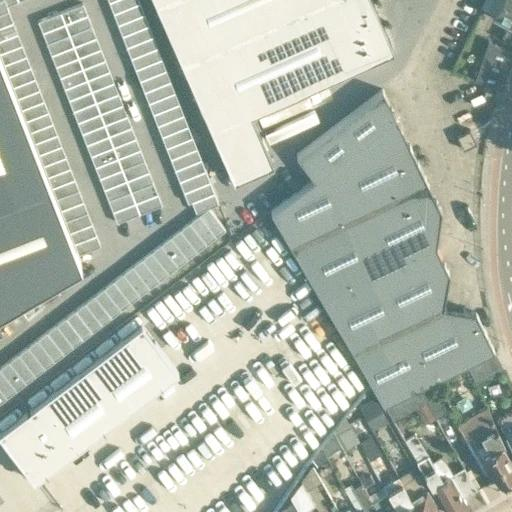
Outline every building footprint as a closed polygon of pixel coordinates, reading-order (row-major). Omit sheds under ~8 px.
[(4,0),(0,0),(0,26),(13,22),(6,5),(4,0)] [(138,0),(110,0),(109,1),(113,12),(139,2),(138,0)] [(159,0),(156,2),(182,60),(319,0),(159,0)] [(319,0),(182,60),(234,179),(273,162),(251,112),(393,49),(371,0),(319,0)] [(511,0),(484,0),(482,6),(494,13),(510,21),(501,38),(511,43),(511,0)] [(139,2),(113,12),(118,23),(144,13),(139,2)] [(65,23),(87,14),(83,3),(60,11),(65,23)] [(38,20),(42,31),(65,23),(60,11),(38,20)] [(144,13),(118,23),(122,34),(148,24),(144,13)] [(87,14),(65,23),(69,34),(91,25),(87,14)] [(0,39),(17,33),(13,22),(0,26),(0,39)] [(65,23),(42,31),(47,42),(69,34),(65,23)] [(148,24),(122,34),(126,45),(152,35),(148,24)] [(73,45),(96,36),(91,25),(69,34),(73,45)] [(0,52),(22,44),(17,33),(0,39),(0,52)] [(69,34),(47,42),(51,54),(73,45),(69,34)] [(152,35),(126,45),(131,56),(157,46),(152,35)] [(78,56),(100,47),(96,36),(73,45),(78,56)] [(484,83),(497,87),(501,89),(511,56),(511,52),(488,40),(475,80),(484,83)] [(0,52),(0,54),(4,64),(26,55),(22,44),(0,52)] [(73,45),(51,54),(56,65),(78,56),(73,45)] [(157,46),(131,56),(135,68),(161,57),(157,46)] [(82,67),(105,59),(100,47),(78,56),(82,67)] [(30,66),(26,55),(4,64),(8,75),(30,66)] [(56,65),(60,76),(82,67),(78,56),(56,65)] [(161,57),(135,68),(139,79),(166,69),(161,57)] [(0,312),(80,265),(0,58),(0,312)] [(82,67),(87,79),(109,70),(105,59),(82,67)] [(8,75),(12,86),(35,78),(30,66),(8,75)] [(82,67),(60,76),(64,87),(87,79),(82,67)] [(166,69),(139,79),(144,90),(170,80),(166,69)] [(87,79),(91,90),(113,81),(109,70),(87,79)] [(39,89),(35,78),(12,86),(17,97),(39,89)] [(87,79),(64,87),(69,98),(91,90),(87,79)] [(170,80),(144,90),(148,101),(174,91),(170,80)] [(95,101),(118,92),(113,81),(91,90),(95,101)] [(483,88),(485,89),(483,95),(494,99),(497,87),(484,83),(483,88)] [(39,89),(17,97),(21,109),(43,100),(39,89)] [(313,178),(395,115),(382,89),(381,89),(296,155),(313,178)] [(91,90),(69,98),(73,110),(95,101),(91,90)] [(174,91),(148,101),(153,112),(179,102),(174,91)] [(100,112),(122,103),(118,92),(95,101),(100,112)] [(48,111),(43,100),(21,109),(26,120),(48,111)] [(95,101),(73,110),(77,121),(100,112),(95,101)] [(179,102),(153,112),(157,124),(183,113),(179,102)] [(104,123),(127,115),(122,103),(100,112),(104,123)] [(52,122),(48,111),(26,120),(30,131),(52,122)] [(100,112),(77,121),(82,132),(104,123),(100,112)] [(183,113),(157,124),(161,135),(187,124),(183,113)] [(109,134),(131,126),(127,115),(104,123),(109,134)] [(302,265),(428,183),(395,115),(313,178),(270,210),(302,265)] [(57,133),(52,122),(30,131),(35,142),(57,133)] [(104,123),(82,132),(86,143),(109,134),(104,123)] [(187,124),(161,135),(166,146),(192,136),(187,124)] [(113,146),(135,137),(131,126),(109,134),(113,146)] [(463,149),(476,143),(470,129),(457,135),(463,149)] [(39,153),(61,145),(57,133),(35,142),(39,153)] [(109,134),(86,143),(91,154),(113,146),(109,134)] [(192,136),(166,146),(170,157),(196,147),(192,136)] [(117,157),(140,148),(135,137),(113,146),(117,157)] [(65,156),(61,145),(39,153),(43,164),(65,156)] [(113,146),(91,154),(95,166),(117,157),(113,146)] [(196,147),(170,157),(174,168),(201,158),(196,147)] [(122,168),(144,159),(140,148),(117,157),(122,168)] [(70,167),(65,156),(43,164),(48,176),(70,167)] [(95,166),(99,177),(122,168),(117,157),(95,166)] [(201,158),(174,168),(179,179),(205,169),(201,158)] [(126,179),(149,171),(144,159),(122,168),(126,179)] [(52,187),(74,178),(70,167),(48,176),(52,187)] [(99,177),(104,188),(126,179),(122,168),(99,177)] [(205,169),(179,179),(183,191),(209,180),(205,169)] [(131,190),(153,182),(149,171),(126,179),(131,190)] [(79,189),(74,178),(52,187),(57,198),(79,189)] [(126,179),(104,188),(108,199),(131,190),(126,179)] [(209,180),(183,191),(188,202),(214,191),(209,180)] [(153,182),(131,190),(135,202),(157,193),(153,182)] [(302,265),(324,302),(435,244),(441,209),(428,183),(302,265)] [(79,189),(57,198),(61,209),(83,200),(79,189)] [(131,190),(108,199),(113,210),(135,202),(131,190)] [(214,191),(188,202),(192,213),(218,203),(214,191)] [(157,193),(135,202),(139,213),(162,204),(157,193)] [(87,212),(83,200),(61,209),(65,220),(87,212)] [(135,202),(113,210),(117,222),(139,213),(135,202)] [(208,207),(189,221),(206,244),(225,229),(208,207)] [(87,212),(65,220),(70,231),(92,223),(87,212)] [(189,221),(180,229),(197,251),(206,244),(189,221)] [(96,234),(92,223),(70,231),(74,243),(96,234)] [(180,229),(170,236),(187,258),(197,251),(180,229)] [(100,245),(96,234),(74,243),(79,254),(100,245)] [(170,236),(161,243),(178,266),(187,258),(170,236)] [(161,243),(151,251),(168,273),(178,266),(161,243)] [(324,302),(352,351),(443,306),(448,271),(435,244),(324,302)] [(151,251),(142,258),(159,280),(168,273),(151,251)] [(142,258),(132,265),(149,288),(159,280),(142,258)] [(132,265),(123,273),(140,295),(149,288),(132,265)] [(123,273),(113,280),(130,302),(140,295),(123,273)] [(113,280),(104,287),(121,309),(130,302),(113,280)] [(104,287),(94,295),(111,317),(121,309),(104,287)] [(94,295),(85,302),(102,324),(111,317),(94,295)] [(85,302),(75,309),(92,331),(102,324),(85,302)] [(468,362),(469,362),(494,350),(476,312),(443,306),(352,351),(370,382),(371,381),(384,404),(417,387),(468,362)] [(75,309),(66,317),(83,339),(92,331),(75,309)] [(66,317),(56,324),(73,346),(83,339),(66,317)] [(141,323),(0,431),(0,435),(7,446),(8,445),(35,480),(37,478),(38,479),(178,371),(141,323)] [(56,324),(47,331),(64,353),(73,346),(56,324)] [(47,331),(37,339),(54,361),(64,353),(47,331)] [(37,339),(27,346),(45,368),(54,361),(37,339)] [(27,346),(18,353),(35,375),(45,368),(27,346)] [(494,350),(469,362),(477,380),(503,368),(494,350)] [(18,353),(8,360),(26,383),(35,375),(18,353)] [(8,360),(0,366),(0,369),(16,390),(26,383),(8,360)] [(0,369),(0,388),(7,397),(16,390),(0,369)] [(425,401),(417,387),(384,404),(393,420),(417,406),(425,401)] [(374,398),(359,406),(365,416),(373,430),(388,422),(374,398)] [(356,400),(344,416),(349,424),(358,420),(365,416),(359,406),(356,400)] [(482,456),(498,483),(511,475),(511,461),(502,444),(505,443),(487,405),(457,423),(466,438),(470,435),(477,447),(485,442),(491,451),(482,456)] [(511,408),(498,415),(511,444),(511,408)] [(344,416),(332,432),(335,435),(341,446),(344,451),(359,442),(354,433),(349,424),(344,416)] [(363,428),(358,420),(349,424),(354,433),(363,428)] [(321,446),(326,455),(341,446),(335,435),(332,432),(321,446)] [(404,440),(411,452),(422,445),(416,434),(404,440)] [(431,460),(422,445),(411,452),(417,462),(446,511),(449,511),(466,502),(463,497),(466,495),(453,473),(442,454),(431,460)] [(312,458),(315,462),(317,466),(328,459),(326,455),(321,446),(312,458)] [(321,481),(312,466),(301,483),(305,490),(321,481)] [(464,467),(453,473),(466,495),(477,489),(464,467)] [(399,476),(419,511),(440,511),(426,488),(418,474),(414,477),(410,469),(399,476)] [(358,475),(362,482),(365,487),(375,481),(371,474),(366,477),(363,472),(358,475)] [(419,511),(399,476),(384,485),(386,490),(387,491),(399,511),(419,511)] [(362,482),(354,487),(365,505),(363,509),(364,511),(379,511),(372,500),(365,487),(362,482)] [(301,483),(289,499),(294,506),(305,490),(301,483)] [(399,511),(387,491),(372,500),(379,511),(399,511)] [(296,511),(291,503),(276,511),(296,511)]
